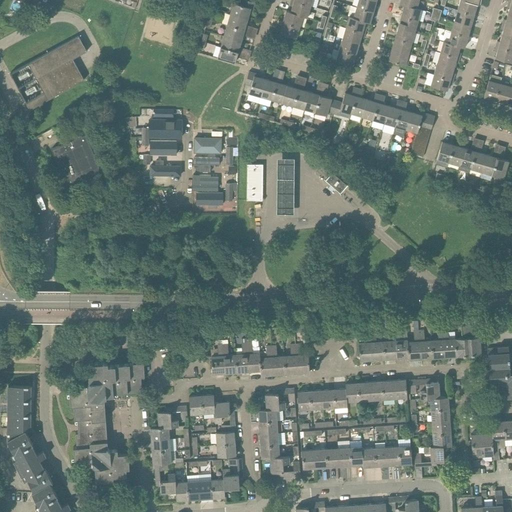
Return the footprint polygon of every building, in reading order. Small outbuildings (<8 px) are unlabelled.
[(230,14),(248,19),(249,14),(252,14),(255,3),(247,0),(241,0),(240,5),(233,3),(230,14)] [(357,0),(356,7),(373,12),(376,1),(372,0),(357,0)] [(401,0),(400,3),(417,8),(419,0),(401,0)] [(459,0),(457,10),(474,15),(477,4),(464,0),(459,0)] [(286,12),(303,17),(308,18),(311,7),(291,1),(290,6),(293,7),(291,12),(286,11),(286,12)] [(401,17),(418,21),(421,10),(417,8),(400,3),(400,5),(404,6),(401,17)] [(353,17),(365,22),(370,23),(373,12),(356,7),(353,17)] [(454,20),(471,25),(474,15),(457,10),(454,20)] [(283,23),(300,28),(303,17),(286,12),(283,23)] [(227,25),(247,31),(248,26),(246,25),(248,19),(230,14),(227,25)] [(502,24),(511,27),(511,15),(508,14),(507,20),(504,19),(502,24)] [(345,28),(365,33),(366,28),(364,27),(365,22),(353,17),(348,16),(345,28)] [(398,27),(415,32),(418,21),(401,17),(398,27)] [(451,32),(468,37),(471,25),(454,20),(451,32)] [(280,34),(297,38),(300,28),(283,23),(280,34)] [(502,36),(511,38),(511,27),(502,24),(501,29),(504,30),(502,36)] [(224,36),(241,41),(243,35),(245,36),(247,31),(227,25),(224,36)] [(395,38),(412,43),(415,32),(398,27),(395,38)] [(342,38),(359,43),(361,37),(364,38),(365,33),(345,28),(342,38)] [(443,42),(460,47),(464,48),(468,37),(451,32),(448,42),(443,41),(443,42)] [(31,110),(84,80),(73,59),(87,51),(79,36),(11,74),(31,110)] [(221,47),(241,52),(242,48),(239,47),(241,41),(224,36),(221,47)] [(496,46),(511,50),(511,38),(502,36),(500,42),(498,41),(496,46)] [(339,50),(359,55),(360,50),(358,49),(359,43),(342,38),(339,50)] [(392,49),(409,54),(412,43),(395,38),(392,49)] [(440,53),(459,58),(461,53),(458,52),(460,47),(443,42),(440,53)] [(496,58),(511,63),(511,50),(496,46),(495,51),(497,52),(496,58)] [(235,64),(235,63),(236,57),(239,58),(241,52),(221,47),(217,58),(235,64)] [(389,61),(405,66),(409,54),(392,49),(389,61)] [(339,50),(336,61),(353,66),(355,59),(357,60),(359,55),(339,50)] [(436,63),(454,68),(455,63),(458,63),(459,58),(440,53),(436,63)] [(16,66),(14,61),(7,66),(9,70),(16,66)] [(433,75),(453,81),(455,75),(452,74),(454,68),(436,63),(433,75)] [(273,78),(283,80),(285,70),(275,68),(273,78)] [(249,94),(260,97),(266,79),(259,78),(260,75),(249,72),(245,84),(251,86),(249,94)] [(295,84),(305,87),(308,77),(297,74),(295,84)] [(433,75),(430,86),(447,91),(449,85),(452,85),(453,81),(433,75)] [(495,100),(500,83),(501,80),(491,77),(490,81),(489,80),(484,97),(495,100)] [(260,97),(272,101),(277,80),(272,79),(271,81),(266,79),(260,97)] [(272,101),(282,104),(287,86),(281,84),(282,82),(277,80),(272,101)] [(316,90),(326,93),(329,83),(319,80),(316,90)] [(495,100),(506,103),(511,87),(500,83),(495,100)] [(282,104),(293,107),(299,86),(294,85),(293,87),(287,86),(282,104)] [(293,107),(304,110),(309,92),(303,90),(304,88),(299,86),(293,107)] [(340,111),(351,114),(358,89),(353,88),(351,95),(345,93),(342,103),(336,101),(332,114),(339,116),(340,111)] [(351,114),(362,117),(367,100),(361,98),(363,91),(358,89),(351,114)] [(314,113),(315,113),(321,93),(316,91),(315,94),(309,92),(304,110),(314,113)] [(328,113),(332,114),(336,101),(331,100),(331,99),(325,97),(326,94),(321,93),(315,113),(327,116),(328,113)] [(362,117),(373,121),(380,96),(375,94),(373,101),(367,100),(362,117)] [(373,121),(384,124),(389,106),(383,104),(385,97),(380,96),(373,121)] [(384,124),(395,127),(402,102),(397,100),(395,108),(389,106),(384,124)] [(407,103),(402,102),(395,127),(406,130),(412,112),(405,110),(407,103)] [(406,130),(417,133),(417,131),(419,125),(423,113),(418,111),(417,114),(412,112),(406,130)] [(419,125),(426,127),(429,115),(423,113),(419,125)] [(426,127),(431,128),(435,116),(429,115),(426,127)] [(417,131),(430,134),(431,128),(426,127),(419,125),(417,131)] [(149,137),(182,138),(182,127),(149,127),(149,137)] [(416,136),(428,140),(430,134),(417,131),(417,133),(416,136)] [(66,186),(101,172),(86,135),(51,149),(66,186)] [(194,153),(221,154),(221,135),(194,135),(194,153)] [(414,142),(426,146),(428,140),(416,136),(414,142)] [(472,147),(483,148),(484,138),(473,137),(472,147)] [(149,154),(176,155),(177,141),(149,141),(149,154)] [(412,148),(425,151),(426,146),(414,142),(412,148)] [(437,160),(448,163),(454,145),(442,142),(437,160)] [(504,154),(507,146),(497,143),(494,151),(504,154)] [(448,163),(459,166),(464,148),(454,145),(448,163)] [(411,154),(423,157),(425,151),(412,148),(411,154)] [(459,166),(470,169),(476,149),(471,148),(470,150),(464,148),(459,166)] [(470,169),(481,172),(486,155),(480,153),(481,151),(476,149),(470,169)] [(481,172),(492,176),(498,156),(493,154),(492,157),(486,155),(481,172)] [(196,164),(218,165),(218,156),(196,156),(196,164)] [(498,156),(492,176),(503,179),(508,162),(502,160),(503,157),(498,156)] [(294,159),(277,159),(277,214),(294,214),(294,159)] [(181,160),(150,160),(150,175),(181,175),(181,160)] [(247,200),(262,201),(263,165),(247,164),(247,200)] [(340,193),(347,186),(332,173),(326,181),(340,193)] [(193,191),(218,192),(218,179),(193,179),(193,191)] [(226,192),(232,192),(237,192),(237,184),(226,184),(226,192)] [(223,194),(192,194),(192,202),(223,203),(223,194)] [(469,356),(481,355),(480,337),(473,337),(472,326),(467,327),(469,356)] [(456,356),(469,356),(467,327),(461,327),(462,338),(456,339),(456,338),(455,338),(456,356)] [(432,358),(445,357),(443,328),(437,329),(438,339),(431,340),(432,358)] [(445,357),(456,356),(455,338),(449,339),(448,328),(443,328),(445,357)] [(384,359),(396,358),(394,329),(389,330),(390,340),(383,341),(384,359)] [(396,358),(408,357),(408,342),(407,342),(407,339),(400,340),(399,329),(394,329),(396,358)] [(408,360),(421,359),(419,330),(413,331),(414,341),(408,342),(408,357),(408,360)] [(421,359),(432,358),(431,340),(425,340),(424,330),(419,330),(421,359)] [(360,361),(372,360),(370,331),(365,332),(366,343),(359,343),(360,361)] [(372,360),(384,359),(383,341),(376,341),(375,331),(370,331),(372,360)] [(260,371),(260,357),(259,352),(253,353),(252,342),(247,343),(249,372),(260,371)] [(236,372),(249,372),(247,343),(241,343),(242,354),(235,354),(236,372)] [(212,374),(225,373),(223,344),(217,345),(218,355),(211,356),(212,374)] [(225,373),(236,372),(235,354),(229,355),(228,344),(223,344),(225,373)] [(285,374),(297,373),(295,344),(290,344),(291,355),(284,356),(285,374)] [(310,372),(309,366),(308,354),(301,354),(300,344),(295,344),(297,373),(310,372)] [(273,375),(285,374),(284,356),(277,356),(276,345),(271,346),(273,375)] [(261,375),(273,375),(271,346),(266,346),(266,357),(260,357),(260,371),(261,375)] [(511,346),(498,347),(498,348),(487,348),(489,368),(485,368),(486,384),(493,383),(494,392),(507,391),(507,398),(511,397),(511,346)] [(113,393),(136,392),(142,391),(141,377),(145,377),(144,363),(108,365),(108,362),(92,363),(93,374),(88,374),(89,381),(105,380),(106,396),(114,396),(113,393)] [(108,449),(106,426),(104,398),(106,396),(105,380),(89,381),(89,382),(88,384),(80,384),(80,389),(69,390),(70,405),(74,405),(75,419),(77,419),(78,432),(76,432),(77,447),(73,447),(74,463),(85,462),(85,466),(93,466),(95,467),(109,467),(111,465),(110,451),(108,449)] [(395,399),(407,398),(406,380),(393,381),(395,399)] [(383,400),(395,399),(393,381),(381,382),(383,400)] [(359,401),(370,401),(369,382),(358,383),(359,401)] [(370,401),(383,400),(381,382),(369,382),(370,401)] [(430,399),(439,397),(438,382),(426,383),(426,392),(420,392),(420,399),(430,399)] [(347,402),(359,401),(358,383),(345,384),(345,389),(347,402)] [(8,400),(31,400),(31,386),(8,386),(8,400)] [(347,407),(347,402),(345,389),(333,390),(335,408),(347,407)] [(323,409),(335,408),(333,390),(322,391),(323,409)] [(310,410),(323,409),(322,391),(309,392),(310,410)] [(299,410),(310,410),(309,392),(297,392),(299,410)] [(276,409),(286,409),(285,402),(278,402),(278,394),(265,395),(266,410),(276,409)] [(203,414),(214,413),(214,403),(214,395),(201,396),(203,414)] [(190,415),(203,414),(201,396),(189,396),(190,415)] [(430,411),(449,409),(448,397),(439,397),(430,399),(430,411)] [(8,415),(30,415),(31,400),(8,400),(8,415)] [(222,422),(222,415),(230,415),(229,402),(214,403),(214,413),(215,423),(222,422)] [(259,422),(277,421),(276,409),(266,410),(258,410),(259,422)] [(431,422),(450,421),(449,409),(430,411),(431,422)] [(159,427),(169,427),(179,426),(178,419),(171,420),(170,411),(158,412),(159,427)] [(8,430),(26,430),(30,430),(30,415),(8,415),(8,430)] [(278,433),(277,421),(259,422),(259,435),(278,433)] [(432,435),(450,433),(450,421),(431,422),(432,435)] [(511,449),(511,421),(503,422),(505,440),(511,439),(511,449)] [(498,440),(505,440),(503,422),(491,423),(491,424),(493,446),(493,451),(499,451),(498,440)] [(471,447),(493,446),(491,424),(485,425),(485,434),(470,435),(471,447)] [(151,440),(170,439),(169,427),(159,427),(150,428),(151,440)] [(14,453),(29,446),(32,444),(25,431),(26,430),(8,430),(7,440),(14,453)] [(221,432),(216,432),(216,444),(235,443),(234,431),(221,432)] [(279,445),(278,433),(259,435),(260,447),(279,445)] [(451,445),(450,433),(432,435),(433,446),(443,446),(451,445)] [(152,453),(171,451),(170,439),(151,440),(152,453)] [(217,457),(235,456),(235,443),(216,444),(217,457)] [(270,458),(280,457),(279,445),(260,447),(261,459),(270,458)] [(11,455),(18,468),(44,454),(43,451),(34,456),(29,446),(14,453),(11,455)] [(351,465),(363,465),(362,449),(362,446),(350,447),(351,465)] [(387,465),(399,464),(398,446),(386,447),(387,465)] [(399,464),(412,464),(410,446),(398,446),(399,464)] [(424,454),(431,453),(431,462),(444,461),(443,446),(433,446),(423,447),(424,454)] [(478,457),(493,456),(493,451),(493,446),(471,447),(473,467),(479,467),(478,457)] [(340,466),(351,465),(350,447),(338,448),(340,466)] [(376,466),(387,465),(386,447),(374,448),(376,466)] [(327,467),(340,466),(338,448),(326,449),(327,467)] [(363,467),(376,466),(374,448),(362,449),(363,465),(363,467)] [(315,468),(327,467),(326,449),(313,450),(315,468)] [(127,491),(127,476),(126,469),(130,469),(128,454),(118,454),(118,450),(110,451),(111,465),(109,467),(95,467),(96,489),(103,489),(111,489),(111,496),(120,495),(120,491),(127,491)] [(303,469),(315,468),(313,450),(301,451),(303,469)] [(154,464),(168,464),(172,463),(171,451),(152,453),(153,464),(154,464)] [(27,478),(42,470),(37,461),(46,457),(44,454),(18,468),(24,481),(28,480),(27,478)] [(283,472),(283,464),(290,463),(289,456),(280,457),(270,458),(271,473),(283,472)] [(34,492),(50,483),(52,482),(45,469),(42,470),(27,478),(28,480),(34,492)] [(223,479),(225,489),(240,488),(239,475),(230,476),(230,469),(222,469),(223,479)] [(160,493),(175,492),(176,482),(175,473),(168,473),(168,480),(160,480),(160,493)] [(225,497),(225,489),(223,479),(211,480),(212,498),(225,497)] [(201,499),(212,498),(211,480),(199,481),(201,499)] [(176,501),(189,500),(187,481),(176,482),(175,492),(176,501)] [(189,500),(201,499),(199,481),(187,481),(189,500)] [(39,505),(54,498),(57,497),(50,483),(34,492),(32,493),(39,505)] [(503,511),(503,509),(502,495),(496,496),(496,506),(482,507),(482,511),(503,511)] [(482,511),(482,507),(481,497),(475,497),(475,507),(461,508),(460,511),(482,511)] [(35,507),(37,511),(58,511),(69,506),(67,503),(59,508),(54,498),(39,505),(35,507)] [(418,511),(417,500),(405,500),(405,509),(398,509),(398,511),(418,511)] [(373,511),(386,511),(386,503),(373,504),(373,511)]
